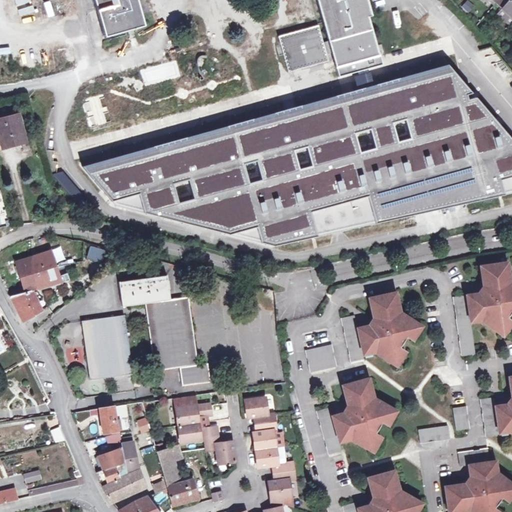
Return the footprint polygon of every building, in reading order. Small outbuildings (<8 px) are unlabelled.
[(0,0),(0,38),(90,13),(89,12),(96,10),(103,36),(143,25),(135,0),(0,0)] [(371,15),(367,0),(316,0),(327,37),(322,38),(319,25),(279,36),(288,72),(328,61),(326,51),(331,50),(335,67),(379,54),(368,16),(371,15)] [(461,9),(470,13),(474,4),(465,0),(461,9)] [(511,0),(498,0),(496,3),(511,17),(511,0)] [(382,64),(379,54),(335,67),(338,76),(382,64)] [(511,139),(448,64),(82,166),(115,205),(274,246),(511,192),(511,139)] [(490,77),(503,91),(509,86),(496,72),(490,77)] [(25,141),(18,115),(0,119),(0,137),(2,144),(14,141),(15,143),(25,141)] [(71,194),(76,189),(61,172),(56,177),(71,194)] [(56,261),(52,249),(30,257),(18,262),(27,291),(11,295),(19,313),(21,316),(22,318),(24,319),(27,319),(30,318),(42,311),(33,290),(61,283),(62,285),(69,282),(67,274),(60,276),(57,266),(56,263),(56,261)] [(83,261),(75,262),(79,278),(89,275),(88,267),(98,271),(105,252),(83,251),(83,260),(88,260),(89,263),(83,264),(83,261)] [(479,294),(452,297),(461,357),(475,355),(470,324),(470,318),(480,317),(482,319),(484,317),(490,322),(490,326),(500,333),(510,320),(507,318),(511,312),(511,287),(508,284),(509,282),(508,275),(505,276),(502,263),(481,266),(485,286),(479,294)] [(119,283),(122,306),(148,303),(157,371),(181,368),(184,386),(210,383),(208,365),(197,366),(187,298),(171,300),(168,277),(119,283)] [(390,294),(393,308),(396,307),(398,306),(395,293),(390,294)] [(340,320),(350,364),(363,360),(362,358),(361,353),(370,351),(373,352),(374,350),(382,355),(384,360),(392,365),(400,351),(398,350),(406,337),(408,339),(417,325),(408,319),(403,320),(396,315),(397,314),(396,307),(393,308),(390,294),(369,299),(374,318),(368,326),(356,329),(354,317),(340,320)] [(84,321),(91,380),(132,374),(123,315),(84,321)] [(511,325),(511,321),(510,320),(500,333),(504,336),(511,325)] [(421,328),(417,325),(408,339),(413,342),(421,328)] [(334,361),(331,347),(305,352),(310,374),(335,368),(334,361)] [(405,354),(400,351),(392,365),(396,367),(405,354)] [(493,397),(480,400),(485,437),(499,435),(498,430),(508,428),(511,431),(511,429),(511,377),(510,378),(511,392),(511,399),(507,405),(495,407),(493,397)] [(371,392),(367,380),(362,382),(365,394),(370,393),(371,392)] [(329,409),(316,413),(328,456),(341,453),(339,445),(338,440),(347,437),(350,439),(351,437),(359,441),(361,447),(369,451),(376,437),(375,436),(382,423),(384,424),(392,410),(383,405),(376,407),(371,402),(372,399),(370,393),(365,394),(362,382),(342,388),(348,406),(344,414),(331,418),(329,409)] [(258,417),(259,425),(274,423),(273,415),(267,416),(264,399),(245,401),(247,419),(258,417)] [(175,409),(178,426),(198,423),(197,418),(211,416),(209,404),(175,409)] [(118,430),(114,406),(89,410),(90,416),(102,414),(104,432),(118,430)] [(469,430),(466,408),(454,410),(456,432),(469,430)] [(392,410),(384,424),(389,427),(396,412),(392,410)] [(142,431),(150,429),(147,419),(139,421),(142,431)] [(180,444),(204,440),(204,438),(217,436),(216,427),(199,430),(198,423),(178,426),(180,444)] [(253,433),(255,451),(276,448),(273,431),(275,431),(274,423),(259,425),(260,433),(253,433)] [(421,445),(450,441),(448,427),(419,432),(421,445)] [(108,436),(110,444),(122,441),(123,447),(99,457),(104,470),(96,473),(102,487),(111,502),(144,488),(138,470),(137,464),(134,454),(132,436),(121,438),(120,432),(108,436)] [(217,465),(235,462),(232,441),(218,443),(217,436),(204,438),(204,440),(206,451),(215,450),(217,465)] [(347,437),(338,440),(339,445),(348,443),(350,439),(347,437)] [(381,440),(376,437),(369,451),(373,454),(381,440)] [(178,447),(157,453),(165,480),(152,485),(156,493),(167,488),(172,506),(197,499),(192,481),(179,486),(172,463),(182,460),(178,447)] [(279,465),(276,448),(255,451),(258,468),(273,466),(274,474),(278,473),(293,471),(291,463),(279,465)] [(489,464),(487,451),(459,455),(461,468),(469,467),(471,478),(465,486),(445,488),(449,510),(461,508),(461,511),(462,511),(468,511),(470,509),(473,511),(494,511),(495,511),(494,511),(503,499),(504,500),(511,489),(511,485),(507,481),(500,481),(495,477),(496,475),(493,473),(492,464),(489,464)] [(38,471),(24,474),(26,483),(40,479),(38,471)] [(294,480),(293,471),(278,473),(279,483),(275,483),(268,484),(270,502),(271,506),(283,505),(289,507),(291,501),(288,481),(294,480)] [(389,474),(393,487),(396,486),(398,485),(394,473),(389,474)] [(356,505),(343,509),(343,511),(412,511),(418,503),(410,498),(404,500),(397,496),(398,493),(396,486),(393,487),(389,474),(369,480),(374,500),(370,508),(358,511),(356,505)] [(79,485),(84,484),(82,478),(76,475),(77,480),(79,485)] [(29,491),(31,497),(38,495),(79,485),(77,480),(29,491)] [(0,504),(17,500),(14,489),(0,491),(0,504)] [(211,495),(213,502),(222,499),(221,492),(211,495)] [(155,506),(147,496),(134,502),(119,511),(155,511),(153,509),(155,506)] [(418,503),(412,511),(419,511),(423,506),(418,503)]
